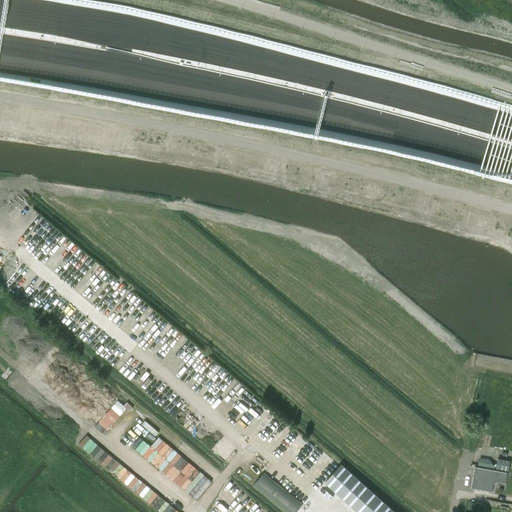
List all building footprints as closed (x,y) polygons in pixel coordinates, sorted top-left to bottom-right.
[(480,174),(501,103),(500,103),(479,173),(480,174)] [(485,175),(506,105),(505,104),(484,175),(485,175)] [(489,176),(510,106),(508,105),(488,176),(489,176)] [(493,177),(511,112),(511,107),(491,177),(493,177)] [(497,178),(511,127),(511,121),(495,178),(497,178)] [(501,179),(511,141),(511,136),(500,179),(501,179)] [(505,180),(511,156),(511,150),(503,180),(505,180)] [(99,424),(99,425),(100,425),(100,426),(100,427),(101,427),(102,427),(102,428),(103,428),(104,429),(105,429),(106,429),(107,429),(107,428),(108,428),(108,427),(109,427),(110,427),(111,425),(112,424),(113,423),(114,422),(115,421),(116,419),(117,418),(118,417),(118,416),(118,415),(118,414),(116,413),(116,412),(115,412),(115,411),(115,410),(114,410),(113,410),(113,409),(112,409),(111,409),(110,410),(108,412),(107,413),(106,414),(106,415),(104,416),(104,417),(103,417),(103,418),(102,419),(101,420),(100,421),(100,422),(99,423),(99,424)] [(389,435),(381,430),(378,435),(386,441),(389,435)] [(87,435),(79,445),(131,489),(159,511),(179,511),(141,481),(87,435)] [(143,440),(135,450),(197,500),(212,482),(158,437),(151,446),(143,440)] [(479,458),(478,465),(495,468),(495,465),(493,464),(490,460),(479,458)] [(498,459),(496,469),(508,471),(510,461),(498,459)] [(394,511),(341,464),(325,483),(357,511),(394,511)] [(475,467),(471,488),(491,492),(493,484),(496,482),(505,484),(507,473),(475,467)] [(296,511),(302,505),(263,473),(253,485),(286,511),(296,511)]
